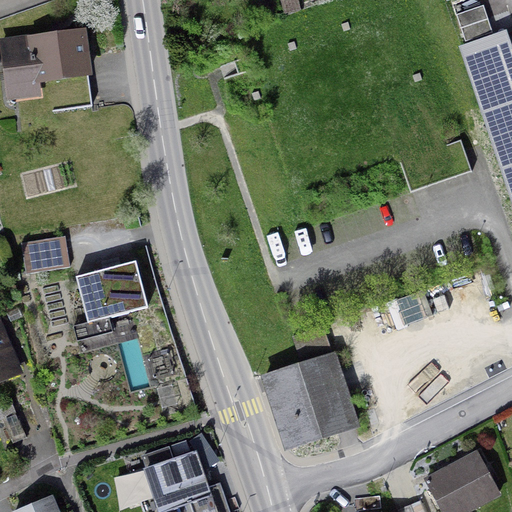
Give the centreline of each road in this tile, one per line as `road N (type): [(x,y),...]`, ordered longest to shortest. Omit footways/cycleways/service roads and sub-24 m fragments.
road 1 (secondary): [(266,495),(191,274),(142,0)]
road 2 (residential): [(266,495),(364,465),(511,390)]
